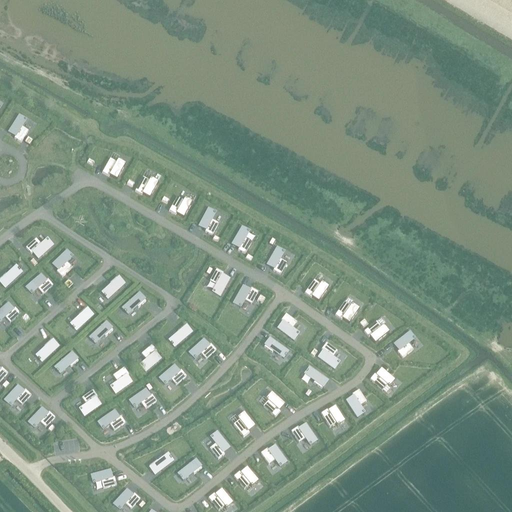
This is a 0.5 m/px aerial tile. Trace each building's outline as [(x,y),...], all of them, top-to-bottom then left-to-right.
[(25,106),(28,100),(11,92),(8,98),(25,106)] [(35,104),(30,109),(43,120),(47,115),(35,104)] [(18,116),(7,133),(15,138),(14,139),(21,144),(28,132),(21,128),(26,121),(18,116)] [(59,120),(53,128),(65,137),(71,129),(59,120)] [(49,135),(45,140),(61,153),(65,148),(49,135)] [(27,138),(24,143),(29,146),(32,141),(27,138)] [(70,153),(61,165),(66,169),(76,157),(70,153)] [(110,160),(102,174),(109,178),(109,177),(116,181),(125,165),(118,161),(117,164),(110,160)] [(131,165),(123,170),(127,178),(136,173),(131,165)] [(142,178),(135,192),(142,196),(142,195),(149,199),(158,183),(151,179),(149,182),(142,178)] [(36,190),(31,194),(36,201),(41,197),(36,190)] [(136,205),(140,198),(127,191),(123,198),(136,205)] [(177,198),(169,212),(176,216),(176,215),(183,219),(192,203),(185,199),(184,202),(177,198)] [(84,223),(86,225),(93,218),(87,212),(92,207),(83,199),(70,213),(82,225),(84,223)] [(207,209),(198,227),(206,231),(204,233),(212,237),(218,224),(211,221),(215,213),(207,209)] [(241,228),(231,245),(239,250),(238,251),(244,255),(252,243),(245,239),(249,232),(241,228)] [(35,240),(25,249),(31,255),(37,261),(53,247),(47,240),(41,246),(35,240)] [(276,248),(266,266),(274,270),(273,272),(279,276),(286,264),(280,260),(284,253),(276,248)] [(67,252),(52,266),(57,272),(56,273),(62,279),(72,269),(66,263),(72,258),(67,252)] [(5,276),(0,279),(0,285),(4,290),(22,273),(16,267),(5,276)] [(178,268),(170,283),(176,286),(185,272),(178,268)] [(216,270),(209,283),(216,286),(213,294),(220,297),(229,280),(222,276),(223,274),(216,270)] [(41,276),(25,290),(30,296),(37,290),(42,296),(53,287),(47,281),(46,282),(41,276)] [(110,286),(102,294),(108,300),(124,285),(118,278),(118,279),(116,277),(108,285),(110,286)] [(68,281),(64,285),(68,289),(72,285),(68,281)] [(193,294),(199,284),(194,281),(188,291),(193,294)] [(314,281),(304,295),(310,299),(312,297),(319,302),(329,288),(322,283),(320,286),(314,281)] [(243,287),(233,305),(240,309),(244,302),(251,306),(257,294),(251,290),(250,291),(243,287)] [(139,294),(122,310),(128,316),(137,308),(138,309),(145,302),(145,301),(139,294)] [(259,297),(256,302),(262,305),(265,300),(259,297)] [(92,314),(99,308),(93,301),(86,307),(92,314)] [(344,303),(334,317),(341,322),(342,319),(349,324),(359,310),(352,305),(351,308),(344,303)] [(8,304),(0,311),(0,321),(5,318),(10,324),(20,315),(15,309),(13,310),(8,304)] [(78,318),(70,325),(76,332),(93,316),(87,310),(86,310),(85,309),(77,317),(78,318)] [(282,323),(277,330),(293,342),(298,335),(292,330),(296,324),(285,315),(281,322),(282,323)] [(364,320),(359,324),(363,329),(367,325),(364,320)] [(376,323),(364,333),(369,339),(370,338),(375,345),(389,333),(384,327),(381,329),(376,323)] [(106,324),(89,339),(95,346),(104,338),(105,338),(112,332),(112,331),(112,330),(106,324)] [(178,335),(168,343),(174,349),(192,333),(187,327),(186,328),(185,326),(177,333),(178,335)] [(409,333),(394,345),(398,351),(398,352),(402,358),(414,350),(409,343),(414,339),(409,333)] [(95,361),(101,356),(86,337),(80,341),(95,361)] [(138,339),(139,346),(146,345),(145,338),(138,339)] [(265,348),(263,349),(271,355),(272,353),(282,361),(288,353),(270,339),(264,347),(265,348)] [(44,349),(36,357),(42,363),(59,348),(53,341),(52,342),(51,341),(43,348),(44,349)] [(203,341),(188,355),(193,361),(200,355),(205,361),(216,351),(210,345),(209,347),(203,341)] [(323,352),(317,359),(333,371),(339,364),(332,359),(337,352),(326,344),(321,350),(323,352)] [(146,361),(140,367),(145,373),(160,360),(155,354),(157,352),(151,346),(141,355),(146,361)] [(72,355),(55,370),(61,377),(70,369),(78,363),(77,362),(78,361),(72,355)] [(174,367),(158,381),(164,387),(170,381),(176,387),(186,377),(181,371),(179,373),(174,367)] [(309,368),(303,376),(313,383),(312,385),(320,391),(321,389),(322,390),(328,381),(309,368)] [(374,375),(369,381),(382,391),(387,385),(389,387),(395,380),(381,369),(375,376),(374,375)] [(117,384),(111,389),(115,395),(132,384),(127,377),(129,376),(124,370),(113,378),(117,384)] [(17,386),(4,401),(10,407),(16,401),(22,407),(31,396),(25,391),(24,392),(17,386)] [(146,390),(128,402),(132,409),(140,404),(144,410),(156,403),(152,396),(150,397),(146,390)] [(353,398),(346,403),(357,420),(364,415),(359,407),(366,403),(358,391),(352,396),(353,398)] [(86,406),(80,411),(84,417),(101,406),(96,399),(98,398),(93,392),(82,400),(86,406)] [(268,401),(263,407),(275,418),(280,412),(279,411),(284,405),(271,394),(266,399),(268,401)] [(327,410),(320,415),(329,428),(336,424),(338,427),(345,423),(335,408),(328,412),(327,410)] [(41,409),(27,424),(34,430),(39,424),(45,429),(55,419),(49,413),(47,415),(41,409)] [(114,412),(97,423),(101,430),(109,425),(113,432),(125,424),(121,418),(119,419),(114,412)] [(239,421),(233,426),(243,438),(249,433),(248,433),(255,428),(244,413),(237,418),(239,421)] [(297,428),(291,433),(299,444),(305,440),(310,446),(317,441),(306,425),(298,430),(297,428)] [(216,446),(210,451),(218,461),(224,456),(223,454),(230,448),(217,433),(210,439),(216,446)] [(268,466),(275,461),(279,467),(287,462),(275,446),(268,451),(267,450),(260,454),(268,466)] [(156,462),(148,468),(155,476),(173,462),(168,455),(157,463),(156,462)] [(196,461),(178,475),(183,483),(193,475),(193,476),(201,470),(201,469),(201,468),(196,461)] [(114,478),(112,479),(110,470),(91,475),(93,484),(101,482),(103,490),(116,486),(114,478)] [(239,474),(233,479),(243,491),(249,486),(252,488),(258,483),(246,470),(240,475),(239,474)] [(131,510),(140,500),(134,495),(133,496),(126,490),(112,504),(119,511),(125,505),(131,510)] [(226,510),(233,504),(221,490),(215,495),(214,494),(208,499),(218,511),(224,507),(226,510)]
